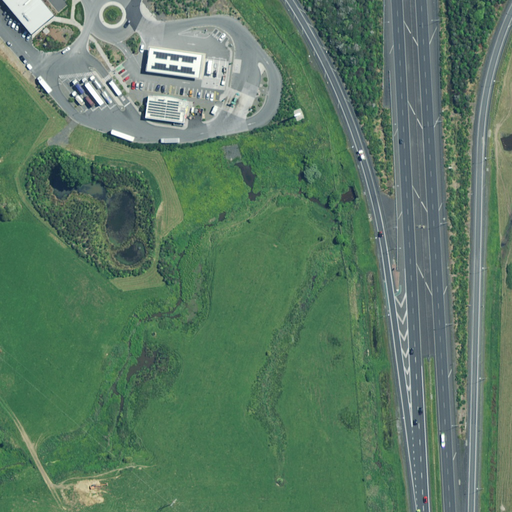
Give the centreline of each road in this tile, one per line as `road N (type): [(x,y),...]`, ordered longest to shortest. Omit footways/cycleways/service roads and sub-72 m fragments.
road 1 (motorway): [(423,500),(368,178),(332,77),(289,0)]
road 2 (motorway): [(421,0),(449,511)]
road 3 (motorway): [(511,12),(481,124),(471,511)]
road 4 (motorway): [(423,500),(397,0)]
